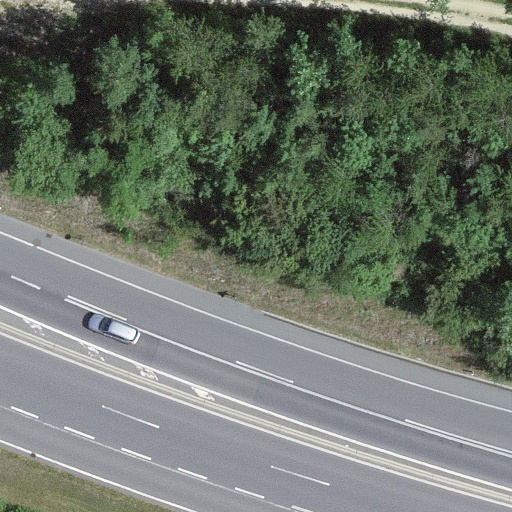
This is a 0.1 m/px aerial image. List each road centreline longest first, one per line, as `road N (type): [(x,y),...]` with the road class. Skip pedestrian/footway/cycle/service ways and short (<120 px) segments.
road 1 (primary): [(398,439),(156,355),(0,290)]
road 2 (primary): [(0,367),(301,476)]
road 3 (track): [(359,0),(511,22)]
road 4 (primary): [(301,476),(418,511)]
